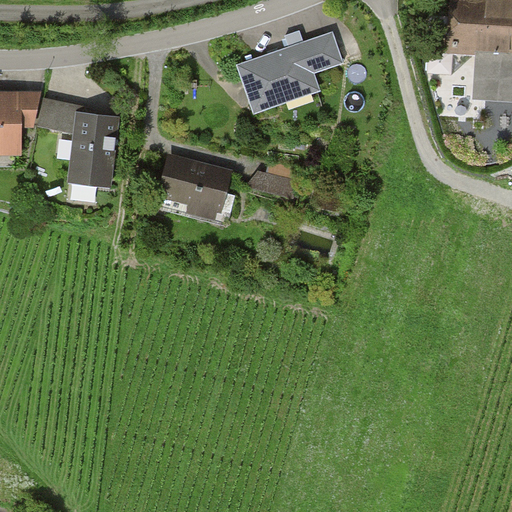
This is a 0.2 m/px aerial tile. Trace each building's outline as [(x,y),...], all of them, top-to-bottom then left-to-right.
[(511,0),(444,0),(442,49),(511,53),(511,0)] [(332,32),(237,64),(253,112),(320,89),(315,74),(343,65),(332,32)] [(26,90),(0,90),(0,150),(27,151),(26,90)] [(70,130),(73,110),(73,104),(42,100),(38,127),(70,130)] [(109,183),(117,115),(73,110),(70,130),(64,177),(109,183)] [(233,170),(167,152),(154,199),(220,217),(233,170)]
